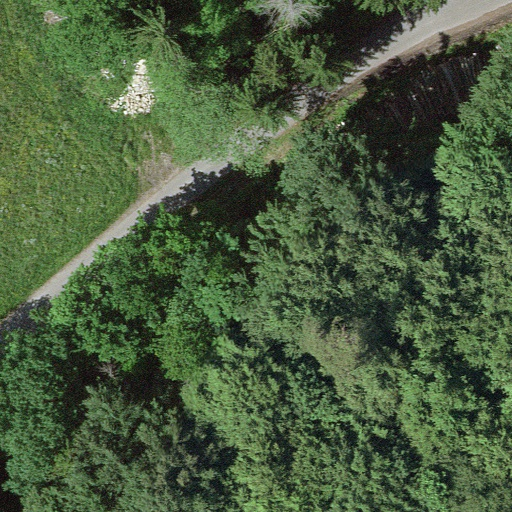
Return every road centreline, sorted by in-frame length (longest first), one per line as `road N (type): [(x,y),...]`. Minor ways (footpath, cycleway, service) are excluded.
road 1 (motorway): [(0,381),(511,95)]
road 2 (unclassified): [(436,0),(215,163),(0,346)]
